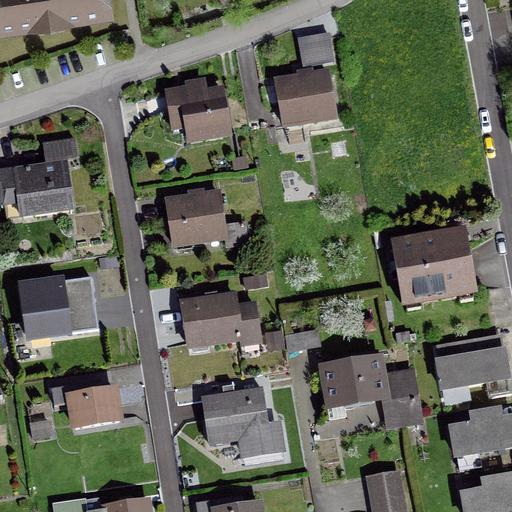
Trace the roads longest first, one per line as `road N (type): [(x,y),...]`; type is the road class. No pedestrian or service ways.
road 1 (residential): [(102,79),(171,511)]
road 2 (residential): [(320,0),(102,79)]
road 3 (residential): [(474,0),(511,212)]
